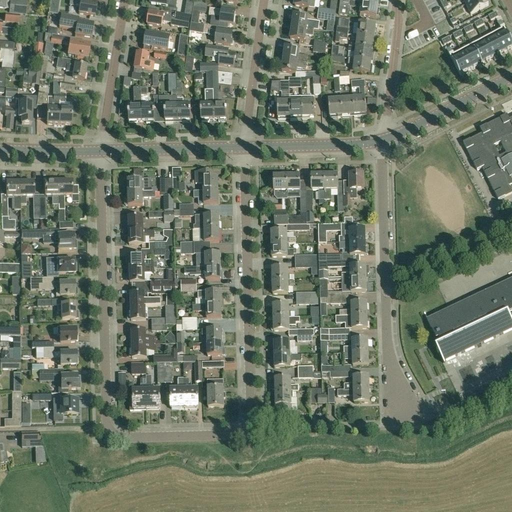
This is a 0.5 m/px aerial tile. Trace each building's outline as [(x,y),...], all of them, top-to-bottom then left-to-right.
[(26,14),(27,2),(11,1),(7,1),(6,0),(0,0),(0,7),(10,9),(10,13),(26,14)] [(57,14),(59,0),(51,0),(49,13),(57,14)] [(69,0),(69,5),(80,7),(78,14),(94,17),(96,4),(86,2),(85,0),(69,0)] [(309,8),(309,0),(294,0),(294,6),(309,8)] [(338,16),(349,17),(350,13),(351,13),(356,9),(356,8),(360,9),(360,15),(379,17),(380,9),(379,9),(379,5),(361,3),(340,0),(338,16)] [(485,0),(476,0),(466,6),(471,15),(489,6),(485,0)] [(194,3),(192,12),(207,14),(208,5),(194,3)] [(432,8),(438,26),(447,23),(441,5),(432,8)] [(234,25),(235,12),(223,10),(223,11),(211,9),(210,16),(211,16),(210,26),(218,27),(218,28),(228,29),(228,24),(234,25)] [(171,18),(171,17),(164,15),(149,12),(147,26),(162,28),(163,22),(171,24),(171,26),(190,29),(190,24),(192,16),(175,13),(175,19),(171,18)] [(19,15),(5,14),(4,23),(19,24),(19,15)] [(293,15),(291,27),(313,30),(318,30),(319,22),(307,20),(307,16),(293,15)] [(93,25),(77,23),(78,19),(61,16),(59,28),(75,30),(75,35),(91,38),(93,25)] [(339,19),(338,27),(337,27),(336,33),(348,34),(350,21),(339,19)] [(0,35),(16,37),(16,29),(0,28),(1,22),(0,22),(0,35)] [(480,41),(453,55),(450,49),(447,51),(460,77),(511,49),(511,43),(501,22),(498,24),(501,30),(480,41)] [(359,23),(357,35),(376,38),(377,25),(359,23)] [(233,33),(217,31),(218,27),(205,26),(190,24),(190,29),(189,32),(209,35),(209,36),(216,37),(215,44),(231,46),(231,45),(233,45),(233,40),(232,40),(233,33)] [(312,36),(313,30),(291,27),(290,39),(304,41),(305,35),(312,36)] [(170,37),(162,36),(146,33),(144,46),(143,50),(151,51),(152,47),(168,50),(170,37)] [(347,39),(348,34),(336,33),(335,43),(339,43),(340,39),(347,39)] [(46,34),(45,42),(61,45),(62,39),(52,37),(52,36),(46,34)] [(188,37),(180,35),(179,44),(187,45),(188,37)] [(357,35),(356,47),(374,49),(376,38),(357,35)] [(0,63),(1,63),(9,64),(12,64),(13,53),(14,43),(0,42),(0,63)] [(44,53),(46,44),(39,43),(37,52),(44,53)] [(88,58),(90,46),(70,43),(68,55),(88,58)] [(234,67),(236,54),(228,53),(229,49),(207,46),(206,57),(220,58),(219,65),(234,67)] [(331,56),(338,57),(345,58),(346,52),(339,51),(339,47),(333,46),(331,56)] [(373,61),(374,49),(356,47),(349,46),(348,52),(355,53),(354,59),(373,61)] [(298,54),(299,49),(284,47),(282,59),(297,61),(307,63),(308,56),(298,54)] [(136,69),(135,74),(142,75),(153,74),(153,71),(153,72),(155,63),(147,62),(148,55),(137,53),(134,68),(136,69)] [(167,55),(155,53),(154,59),(166,61),(167,55)] [(84,81),(86,67),(75,65),(75,61),(58,58),(56,68),(62,69),(65,70),(65,72),(73,73),(72,79),(84,81)] [(354,65),(353,71),(372,73),(373,61),(354,59),(349,58),(348,64),(354,65)] [(281,71),(295,73),(296,68),(306,70),(307,63),(297,61),(282,59),(281,71)] [(207,73),(218,73),(218,64),(200,65),(200,74),(207,73)] [(41,72),(24,71),(23,84),(32,85),(31,85),(39,86),(41,72)] [(349,77),(339,77),(339,85),(350,85),(349,77)] [(219,90),(219,84),(219,78),(207,79),(207,84),(213,84),(213,90),(219,90)] [(361,116),(366,115),(364,86),(365,86),(364,79),(351,80),(351,87),(359,86),(360,97),(352,98),(354,116),(354,118),(362,117),(361,116)] [(290,101),(289,82),(280,83),(280,84),(280,93),(281,92),(282,101),(277,101),(278,121),(286,121),(286,119),(290,119),(290,101)] [(63,83),(59,83),(59,90),(74,92),(75,85),(63,83)] [(142,122),(141,106),(141,98),(141,91),(141,88),(134,89),(134,107),(128,107),(128,115),(129,115),(129,125),(137,124),(137,122),(142,122)] [(5,98),(12,98),(18,98),(18,89),(6,89),(5,98)] [(173,121),(178,121),(177,105),(177,100),(177,97),(177,89),(172,89),(172,97),(170,98),(159,98),(159,99),(159,112),(164,112),(165,114),(165,124),(173,123),(173,121)] [(159,112),(159,99),(154,99),(154,106),(149,106),(149,98),(146,98),(146,90),(141,91),(141,98),(141,106),(142,122),(146,121),(146,124),(154,124),(154,114),(155,114),(155,112),(159,112)] [(47,110),(46,110),(46,125),(59,125),(59,104),(59,95),(53,95),(53,98),(48,98),(48,95),(38,94),(36,107),(47,107),(47,110)] [(301,98),(301,100),(302,119),(303,119),(303,120),(310,120),(310,119),(314,119),(314,100),(314,97),(301,98)] [(337,118),(342,117),(341,109),(340,98),(328,99),(330,119),(338,119),(337,118)] [(341,109),(342,117),(354,116),(352,98),(340,98),(341,109)] [(177,100),(177,105),(178,121),(183,121),(183,123),(191,123),(190,113),(191,113),(191,105),(184,105),(183,99),(177,100)] [(298,119),(302,119),(301,100),(290,101),(290,119),(290,120),(298,120),(298,119)] [(21,124),(31,124),(31,103),(18,103),(18,118),(21,118),(21,124)] [(59,104),(59,125),(71,125),(71,105),(71,103),(65,103),(65,104),(59,104)] [(209,120),(214,120),(214,108),(214,104),(201,105),(201,113),(202,123),(209,123),(209,120)] [(227,104),(214,104),(214,108),(214,120),(219,120),(219,122),(227,122),(226,113),(227,113),(227,104)] [(5,109),(4,117),(6,117),(14,118),(15,110),(5,109)] [(511,118),(510,120),(507,115),(480,129),(482,134),(463,144),(477,171),(482,169),(499,201),(511,193),(511,191),(509,186),(511,184),(511,180),(511,177),(511,176),(511,118)] [(173,179),(173,193),(179,193),(179,180),(182,180),(181,169),(172,170),(173,179)] [(203,192),(218,192),(218,178),(212,178),(212,172),(195,173),(196,185),(203,184),(203,192)] [(287,176),(287,200),(293,200),(293,191),(300,191),(300,176),(299,176),(299,173),(293,173),(293,176),(287,176)] [(311,176),(311,191),(318,191),(318,201),(325,201),(324,175),(318,176),(318,173),(312,173),(312,176),(311,176)] [(324,175),(325,201),(332,201),(331,191),(338,191),(337,175),(337,173),(330,173),(330,175),(324,175)] [(344,199),(344,208),(351,208),(351,200),(357,200),(357,191),(363,190),(363,175),(350,175),(350,182),(343,183),(344,199)] [(287,200),(287,176),(274,176),(274,192),(281,192),(281,200),(287,200)] [(127,181),(128,194),(142,193),(155,193),(157,193),(157,189),(152,189),(152,179),(142,180),(127,181)] [(44,197),(52,197),(52,206),(58,206),(58,197),(58,182),(44,182),(44,197)] [(58,182),(58,197),(72,196),(78,195),(78,186),(72,187),(72,182),(58,182)] [(20,211),(20,197),(19,197),(19,183),(6,183),(6,195),(6,198),(7,198),(13,197),(14,211),(20,211)] [(19,197),(20,197),(33,197),(33,183),(19,183),(19,197)] [(218,192),(203,192),(195,192),(195,199),(204,198),(204,205),(218,205),(218,192)] [(155,193),(142,193),(128,194),(128,199),(126,199),(125,201),(125,206),(126,207),(143,207),(143,199),(156,199),(156,198),(155,193)] [(8,222),(8,209),(1,209),(2,232),(20,231),(20,227),(15,228),(15,222),(8,222)] [(173,211),(164,212),(164,219),(164,223),(174,223),(173,218),(173,211)] [(290,220),(288,220),(288,213),(275,213),(275,226),(290,226),(290,220)] [(219,230),(219,216),(196,217),(196,223),(195,223),(195,226),(194,226),(194,230),(200,230),(219,230)] [(128,232),(144,231),(143,218),(128,218),(128,232)] [(75,242),(73,242),(73,237),(64,237),(64,230),(59,230),(48,231),(33,231),(33,240),(44,240),(44,245),(57,245),(57,251),(73,250),(73,249),(75,249),(75,242)] [(200,243),(219,243),(219,230),(200,230),(200,243)] [(339,244),(365,243),(365,230),(349,231),(349,238),(339,238),(339,244)] [(129,245),(144,245),(144,238),(150,238),(151,239),(155,239),(155,232),(144,232),(144,231),(128,232),(129,245)] [(20,232),(0,232),(0,244),(3,244),(3,238),(20,238),(20,232)] [(271,232),(271,245),(289,245),(296,245),(296,238),(287,239),(287,232),(271,232)] [(165,250),(174,250),(174,237),(169,237),(166,243),(149,243),(149,250),(165,250)] [(365,249),(365,243),(339,244),(339,250),(350,250),(350,256),(365,256),(365,255),(368,255),(368,249),(365,249)] [(20,255),(31,255),(31,248),(28,245),(20,245),(20,255)] [(289,250),(289,245),(271,245),(272,258),(294,257),(294,255),(296,255),(296,250),(289,250)] [(174,250),(165,250),(149,250),(149,257),(165,257),(167,258),(174,258),(174,250)] [(205,268),(220,267),(220,254),(205,254),(205,268)] [(153,263),(144,263),(144,256),(129,256),(129,257),(127,257),(126,259),(126,263),(127,264),(129,264),(129,270),(144,269),(153,269),(153,263)] [(63,259),(63,261),(57,261),(57,260),(46,260),(46,278),(58,278),(58,274),(73,274),(73,272),(75,272),(75,265),(73,265),(73,261),(71,261),(71,259),(63,259)] [(348,268),(348,262),(319,263),(319,272),(328,272),(328,269),(348,268)] [(0,274),(20,274),(20,265),(0,265),(0,274)] [(20,265),(20,280),(29,280),(30,280),(30,273),(27,273),(27,265),(20,265)] [(221,281),(220,267),(205,268),(184,268),(185,274),(195,274),(195,277),(203,276),(203,274),(206,274),(206,281),(221,281)] [(342,281),(366,280),(368,280),(368,274),(369,274),(369,267),(350,267),(350,274),(342,274),(342,281)] [(129,270),(130,275),(128,275),(126,277),(127,281),(128,282),(130,282),(130,283),(145,283),(144,276),(154,276),(153,269),(144,269),(129,270)] [(272,269),(272,282),(290,282),(290,275),(288,275),(287,269),(272,269)] [(74,297),(74,296),(77,296),(77,290),(74,290),(74,283),(53,284),(53,279),(30,280),(29,280),(29,291),(53,291),(53,289),(55,289),(55,290),(59,290),(59,297),(74,297)] [(351,294),(366,293),(366,280),(342,281),(342,287),(351,287),(351,294)] [(439,340),(441,344),(442,345),(436,348),(443,363),(511,330),(511,322),(508,314),(511,312),(511,280),(500,286),(501,287),(496,289),(496,288),(449,310),(428,320),(437,340),(439,339),(439,340)] [(288,288),(290,288),(290,282),(272,282),(273,295),(288,295),(288,288)] [(213,305),(221,305),(221,292),(206,293),(206,292),(198,292),(198,299),(206,299),(206,305),(213,305)] [(130,294),(130,308),(145,307),(161,307),(160,300),(145,301),(145,294),(130,294)] [(359,317),(367,317),(367,304),(351,305),(351,311),(340,312),(340,318),(359,317)] [(61,321),(75,320),(78,319),(77,312),(74,312),(74,305),(61,306),(57,306),(57,313),(61,313),(61,321)] [(207,319),(221,319),(221,305),(213,305),(206,305),(193,306),(193,312),(207,312),(207,319)] [(273,306),(273,319),(291,318),(291,312),(289,312),(288,306),(273,306)] [(131,321),(145,321),(145,307),(130,308),(131,321)] [(352,330),(368,330),(367,317),(359,317),(340,318),(340,324),(352,323),(352,330)] [(272,331),(274,331),(274,332),(289,331),(289,326),(296,326),(296,323),(300,323),(300,318),(291,318),(273,319),(274,325),(272,325),(272,331)] [(20,329),(0,329),(0,337),(11,337),(11,340),(14,340),(20,340),(20,329)] [(59,344),(75,344),(75,330),(66,331),(66,329),(57,329),(57,337),(59,337),(59,344)] [(207,344),(222,343),(222,330),(202,331),(202,336),(207,336),(207,344)] [(159,341),(155,342),(155,338),(146,339),(146,332),(131,332),(131,334),(129,334),(128,335),(128,339),(130,341),(131,341),(132,346),(159,345),(159,341)] [(350,348),(351,354),(368,354),(368,341),(352,341),(352,348),(350,348)] [(274,343),(274,356),(292,355),(297,355),(297,349),(295,349),(295,342),(274,343)] [(222,349),(222,343),(207,344),(207,357),(222,357),(222,356),(225,356),(225,349),(222,349)] [(146,352),(156,351),(156,348),(160,348),(159,345),(132,346),(132,351),(130,351),(129,353),(129,357),(130,358),(132,358),(132,359),(147,359),(146,352)] [(54,349),(36,350),(36,359),(54,359),(54,349)] [(163,357),(163,364),(177,363),(177,351),(170,351),(170,357),(163,357)] [(60,367),(76,367),(76,353),(60,354),(60,367)] [(368,354),(351,354),(344,354),(344,361),(353,360),(353,367),(368,367),(368,354)] [(290,361),(292,361),(292,355),(274,356),(275,369),(290,368),(290,361)] [(0,370),(20,371),(20,362),(0,361),(0,370)] [(132,365),(132,376),(145,375),(145,364),(132,365)] [(164,364),(165,384),(172,384),(172,369),(173,369),(173,364),(164,364)] [(39,371),(31,371),(32,379),(39,379),(39,383),(56,383),(56,371),(47,371),(39,371)] [(76,377),(58,377),(58,395),(67,395),(67,391),(77,391),(77,390),(79,390),(79,383),(76,383),(76,377)] [(345,392),(369,391),(369,378),(353,379),(354,385),(345,385),(345,391),(345,392)] [(185,409),(184,382),(184,379),(178,379),(178,389),(170,389),(171,409),(185,409)] [(208,408),(224,408),(223,380),(207,380),(208,408)] [(290,380),(275,380),(275,393),(293,392),(299,392),(298,386),(290,386),(290,380)] [(197,389),(189,389),(189,382),(184,382),(185,409),(198,409),(197,389)] [(133,401),(129,402),(130,412),(142,412),(142,411),(147,410),(146,398),(146,385),(140,385),(140,391),(132,391),(133,401)] [(151,385),(146,385),(146,398),(147,410),(160,410),(160,390),(152,390),(151,385)] [(345,391),(338,391),(338,398),(354,397),(354,404),(369,404),(369,391),(345,392),(345,391)] [(291,398),(293,398),(293,392),(275,393),(276,414),(291,414),(291,398)] [(4,421),(4,428),(21,427),(21,393),(12,393),(12,421),(4,421)] [(318,405),(327,405),(327,397),(318,397),(318,405)] [(62,422),(62,417),(77,416),(77,401),(67,402),(67,400),(57,400),(57,401),(53,401),(53,422),(62,422)] [(22,442),(38,442),(38,434),(22,434),(22,442)]
